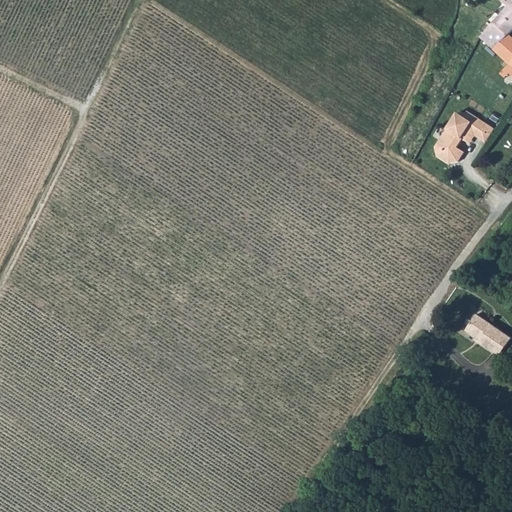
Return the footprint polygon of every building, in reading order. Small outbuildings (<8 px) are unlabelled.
[(511,0),(504,0),(508,6),(502,12),(511,20),(511,0)] [(511,20),(502,12),(482,37),(495,49),(511,31),(511,29),(511,20)] [(511,31),(495,49),(511,65),(511,64),(511,31)] [(511,65),(503,76),(508,80),(511,75),(511,65)] [(468,130),(482,139),(491,125),(468,110),(464,116),(458,112),(442,137),(442,141),(439,141),(436,146),(438,155),(451,163),(453,159),(456,159),(459,161),(466,151),(458,147),(464,138),(463,137),(468,130)] [(491,125),(482,139),(487,142),(496,128),(491,125)] [(498,355),(499,353),(510,338),(511,337),(478,313),(467,329),(479,338),(478,341),(498,355)] [(511,339),(510,338),(499,353),(506,359),(511,350),(511,339)]
